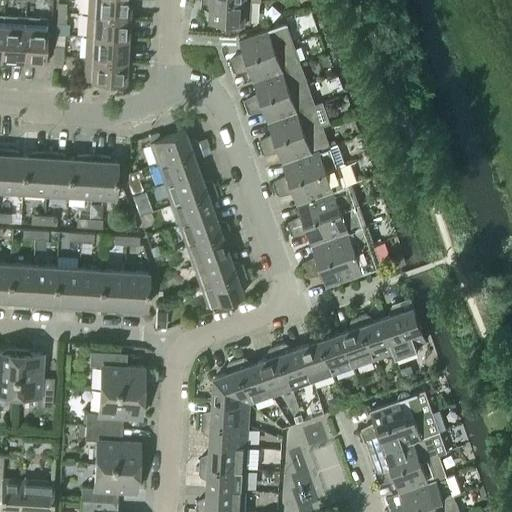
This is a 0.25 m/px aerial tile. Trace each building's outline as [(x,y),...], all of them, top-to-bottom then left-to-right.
[(88,0),(88,13),(128,16),(129,0),(88,0)] [(250,0),(201,0),(202,4),(211,5),(210,20),(222,20),(222,29),(238,30),(245,26),(245,22),(250,22),(250,0)] [(58,2),(58,12),(66,12),(67,2),(58,2)] [(66,12),(58,12),(57,22),(65,22),(66,12)] [(88,13),(86,35),(127,38),(128,16),(88,13)] [(1,58),(22,59),(25,15),(3,14),(1,58)] [(25,15),(22,59),(44,60),(47,17),(25,15)] [(247,60),(294,43),(286,21),(239,38),(245,55),(247,60)] [(86,35),(85,57),(126,59),(127,38),(86,35)] [(245,55),(237,58),(241,68),(248,64),(254,80),(301,64),(294,43),(247,60),(245,55)] [(55,45),(55,55),(63,55),(64,45),(55,45)] [(63,55),(55,55),(54,65),(63,65),(63,55)] [(126,59),(85,57),(84,79),(124,81),(126,59)] [(234,71),(241,68),(237,58),(230,60),(234,71)] [(261,101),(308,84),(301,64),(254,80),(260,97),(261,101)] [(260,97),(251,99),(255,109),(263,105),(269,121),(315,104),(308,84),(261,101),(260,97)] [(248,112),(255,109),(251,99),(244,100),(248,112)] [(276,141),(323,125),(331,122),(324,101),(315,104),(269,121),(274,137),(276,141)] [(266,139),(269,149),(277,145),(283,162),(330,145),(323,125),(276,141),(274,137),(266,139)] [(150,140),(157,161),(201,146),(198,139),(189,142),(184,128),(162,136),(150,140)] [(160,129),(148,134),(150,140),(162,136),(160,129)] [(263,152),(269,149),(266,139),(259,141),(263,152)] [(290,182),(337,166),(346,163),(338,142),(330,145),(283,162),(289,178),(290,182)] [(157,161),(164,182),(199,169),(194,156),(203,153),(201,146),(157,161)] [(0,182),(0,187),(23,189),(25,153),(18,153),(18,149),(2,147),(0,182)] [(23,189),(46,190),(48,150),(32,150),(32,153),(25,153),(23,189)] [(46,190),(69,192),(71,156),(64,155),(65,152),(48,150),(46,190)] [(69,192),(91,193),(94,152),(77,153),(77,156),(71,156),(69,192)] [(94,152),(91,193),(115,194),(116,175),(117,158),(110,158),(110,155),(94,152)] [(297,203),(344,186),(353,183),(346,163),(337,166),(290,182),(289,178),(280,180),(284,190),(292,186),(297,203)] [(143,175),(140,167),(128,171),(128,180),(131,191),(142,188),(138,177),(143,175)] [(164,182),(171,202),(215,187),(213,179),(204,182),(199,169),(164,182)] [(277,193),(284,190),(280,180),(273,182),(277,193)] [(305,223),(352,206),(360,203),(353,183),(344,186),(297,203),(303,219),(305,223)] [(171,202),(178,222),(213,210),(209,197),(218,194),(215,187),(171,202)] [(152,208),(145,188),(132,193),(139,213),(152,208)] [(306,227),(312,243),(367,224),(360,203),(352,206),(305,223),(303,219),(295,221),(298,231),(306,227)] [(0,210),(0,219),(20,221),(21,212),(0,210)] [(153,216),(151,210),(139,214),(143,225),(150,223),(153,216)] [(178,222),(186,243),(229,227),(227,220),(218,223),(213,210),(178,222)] [(31,221),(44,222),(44,213),(32,213),(31,221)] [(44,213),(44,222),(57,223),(57,214),(44,213)] [(77,224),(89,225),(90,216),(77,215),(77,224)] [(90,216),(89,225),(102,226),(103,217),(90,216)] [(292,234),(298,231),(295,221),(288,223),(292,234)] [(312,243),(318,260),(319,264),(374,244),(367,224),(312,243)] [(186,243),(193,263),(228,251),(223,238),(232,235),(229,227),(186,243)] [(22,237),(35,237),(35,229),(23,228),(22,237)] [(35,229),(35,237),(35,246),(45,247),(45,238),(48,238),(48,229),(35,229)] [(58,239),(80,240),(81,231),(58,230),(58,239)] [(81,231),(80,240),(93,241),(94,232),(81,231)] [(113,242),(126,243),(127,234),(114,233),(113,242)] [(127,234),(126,243),(139,244),(139,235),(127,234)] [(157,244),(150,246),(153,254),(159,252),(157,244)] [(309,262),(313,272),(321,268),(327,285),(382,266),(374,244),(319,264),(318,260),(309,262)] [(193,263),(200,284),(244,268),(241,261),(232,264),(228,251),(193,263)] [(1,298),(8,298),(10,262),(0,261),(0,300),(1,301),(1,298)] [(14,301),(31,304),(33,263),(10,262),(8,298),(15,298),(14,301)] [(306,275),(313,272),(309,262),(302,263),(306,275)] [(47,300),(54,301),(56,265),(33,263),(31,304),(47,303),(47,300)] [(60,304),(76,307),(79,266),(56,265),(54,301),(60,301),(60,304)] [(93,303),(100,304),(102,268),(79,266),(76,307),(93,306),(93,303)] [(106,307),(122,310),(124,269),(102,268),(100,304),(106,304),(106,307)] [(244,268),(200,284),(208,305),(212,304),(242,293),(237,279),(246,276),(244,268)] [(124,269),(122,310),(138,309),(139,306),(146,306),(148,271),(124,269)] [(396,312),(383,317),(395,351),(393,352),(395,357),(418,348),(416,343),(425,339),(410,297),(393,303),(396,312)] [(167,310),(156,309),(155,326),(166,327),(167,310)] [(367,312),(359,315),(375,359),(393,352),(395,351),(383,317),(370,321),(367,312)] [(355,326),(342,331),(354,366),(375,359),(359,315),(352,317),(355,326)] [(326,327),(318,329),(334,373),(354,366),(342,331),(329,335),(326,327)] [(314,341),(301,345),(313,380),(334,373),(318,329),(311,332),(314,341)] [(284,341),(277,344),(292,387),(313,380),(301,345),(288,350),(284,341)] [(273,355),(260,360),(272,395),(292,387),(277,344),(270,346),(273,355)] [(0,390),(13,392),(16,346),(5,345),(0,350),(0,349),(0,390)] [(16,346),(13,392),(36,393),(36,405),(52,406),(54,376),(40,375),(42,350),(41,350),(40,352),(32,352),(27,347),(16,346)] [(101,364),(100,388),(146,391),(146,380),(142,375),(143,367),(144,367),(144,366),(120,364),(120,351),(90,349),(89,364),(101,364)] [(244,355),(236,358),(252,402),(272,395),(260,360),(247,364),(244,355)] [(214,376),(213,400),(250,403),(251,402),(252,402),(236,358),(229,361),(232,370),(214,376)] [(86,411),(85,424),(116,426),(116,414),(141,415),(141,414),(140,414),(140,406),(145,402),(146,391),(100,388),(99,411),(86,411)] [(399,398),(370,409),(376,426),(378,430),(432,410),(425,389),(411,394),(410,391),(406,389),(400,391),(398,395),(399,398)] [(202,414),(202,421),(248,424),(250,403),(213,400),(212,414),(202,414)] [(376,426),(368,428),(371,438),(379,434),(385,450),(432,434),(439,431),(432,410),(378,430),(376,426)] [(211,430),(210,444),(247,446),(248,424),(202,421),(202,429),(211,430)] [(97,439),(95,462),(141,465),(142,454),(137,449),(138,441),(140,441),(140,440),(115,439),(116,426),(85,424),(85,438),(97,439)] [(368,428),(361,430),(365,441),(371,438),(368,428)] [(432,434),(385,450),(391,467),(392,471),(439,454),(447,451),(439,431),(432,434)] [(200,457),(199,465),(246,468),(247,446),(210,444),(209,458),(200,457)] [(0,511),(18,511),(21,478),(2,477),(3,454),(0,453),(0,511)] [(391,467),(382,469),(386,478),(394,475),(399,491),(446,474),(439,454),(392,471),(391,467)] [(82,485),(81,499),(109,501),(110,488),(137,490),(137,488),(135,488),(136,481),(140,476),(141,465),(95,462),(94,486),(82,485)] [(208,474),(207,487),(244,490),(246,468),(199,465),(199,473),(208,474)] [(382,469),(375,470),(379,482),(386,478),(382,469)] [(446,474),(399,491),(405,507),(407,511),(453,495),(462,492),(454,471),(446,474)] [(21,478),(18,511),(51,511),(54,480),(21,478)] [(197,500),(197,508),(243,511),(244,490),(207,487),(207,501),(197,500)] [(405,507),(397,509),(397,511),(459,511),(453,495),(407,511),(405,507)] [(108,511),(109,501),(81,499),(80,511),(108,511)]
